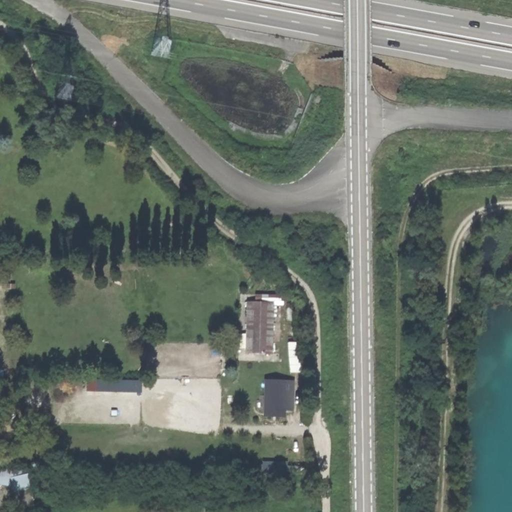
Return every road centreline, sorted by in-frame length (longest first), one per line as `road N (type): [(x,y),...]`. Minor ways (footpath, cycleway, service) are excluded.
road 1 (track): [(0,24),(60,107),(130,131),(201,207),(305,288),(313,304),(324,511)]
road 2 (secondary): [(357,0),(364,511)]
road 3 (track): [(395,511),(398,237),(406,211),(440,172),(511,167)]
road 4 (trunk): [(175,0),(511,62)]
road 5 (trunk): [(511,37),(308,0)]
